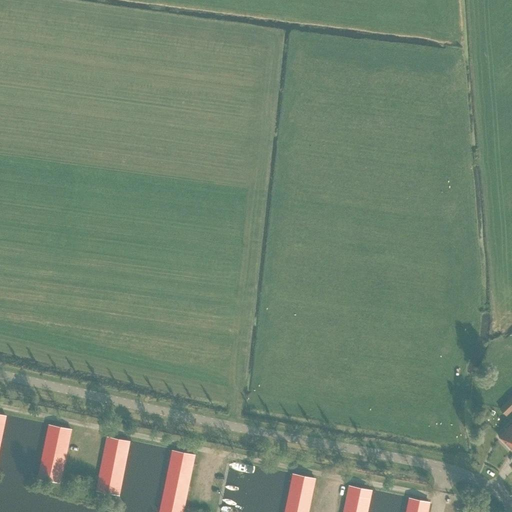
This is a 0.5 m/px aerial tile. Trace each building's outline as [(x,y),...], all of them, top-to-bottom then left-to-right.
[(506,416),(511,410),(511,396),(499,408),(506,416)] [(511,423),(498,436),(511,451),(511,423)] [(59,483),(70,429),(49,424),(37,479),(59,483)] [(129,441),(107,436),(97,491),(118,495),(129,441)] [(172,450),(159,511),(181,511),(194,454),(172,450)] [(307,511),(314,478),(293,473),(285,511),(307,511)] [(365,511),(370,490),(349,485),(343,511),(365,511)] [(426,511),(429,501),(409,498),(406,511),(426,511)]
